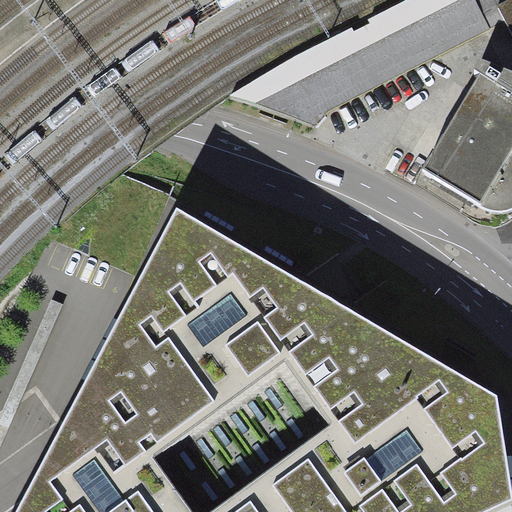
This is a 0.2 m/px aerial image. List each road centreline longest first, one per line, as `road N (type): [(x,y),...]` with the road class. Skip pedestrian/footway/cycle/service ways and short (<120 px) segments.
road 1 (primary): [(186,127),(389,216)]
road 2 (primary): [(186,127),(0,69)]
road 3 (primary): [(389,216),(511,334)]
road 4 (primary): [(511,275),(480,248),(389,216)]
